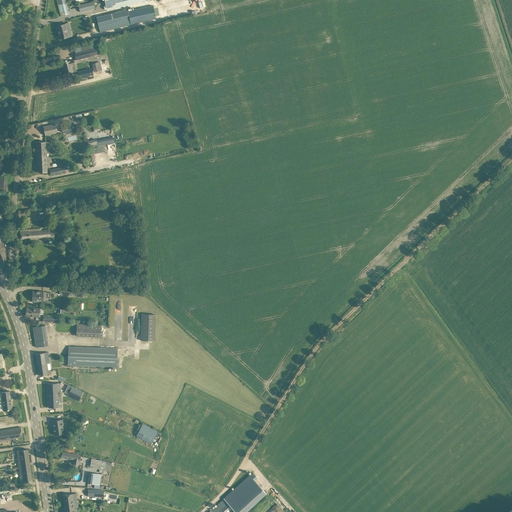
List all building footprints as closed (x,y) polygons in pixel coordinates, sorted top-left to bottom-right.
[(56,0),(61,16),(70,13),(66,0),(56,0)] [(104,0),(106,5),(104,6),(105,9),(107,9),(107,10),(148,0),(104,0)] [(93,2),(79,5),(80,12),(94,8),(93,2)] [(99,32),(156,18),(153,5),(128,11),(127,9),(96,17),(99,32)] [(68,23),(65,24),(61,25),(60,24),(58,25),(57,26),(56,26),(57,32),(58,32),(59,33),(60,39),(68,37),(72,36),(68,23)] [(77,53),(74,54),(76,60),(99,54),(97,48),(94,49),(93,43),(75,48),(77,53)] [(73,60),(67,62),(62,63),(65,74),(73,72),(71,65),(74,64),(73,60)] [(99,62),(92,64),(95,72),(102,70),(100,66),(99,62)] [(79,78),(93,75),(91,68),(78,71),(79,77),(79,78)] [(57,133),(55,124),(43,127),(45,135),(57,133)] [(72,124),(61,126),(63,132),(71,130),(70,127),(72,126),(72,124)] [(96,139),(88,141),(88,144),(89,146),(89,147),(97,146),(98,145),(97,142),(97,140),(96,139)] [(41,142),(36,142),(37,157),(49,156),(49,150),(49,148),(50,148),(49,141),(48,141),(45,141),(41,142)] [(97,146),(89,147),(91,154),(98,153),(98,149),(97,146)] [(49,156),(37,157),(38,173),(43,172),(47,172),(46,164),(49,164),(49,156)] [(63,167),(49,170),(51,175),(64,172),(64,171),(68,171),(67,167),(63,167)] [(40,228),(25,229),(20,230),(21,239),(54,237),(53,229),(40,230),(40,228)] [(72,287),(60,287),(59,295),(72,295),(72,287)] [(43,292),(33,291),(32,301),(33,301),(34,302),(36,302),(37,301),(43,301),(45,301),(45,292),(43,292)] [(26,308),(26,316),(39,317),(39,316),(39,314),(43,314),(43,309),(39,309),(26,308)] [(155,341),(156,315),(141,314),(141,340),(155,341)] [(77,330),(76,336),(100,337),(101,325),(77,323),(77,330)] [(118,348),(100,348),(69,346),(68,365),(117,368),(118,348)] [(48,352),(41,353),(36,354),(39,375),(51,373),(48,352)] [(113,387),(114,385),(113,378),(106,377),(102,377),(101,381),(101,382),(100,383),(101,387),(99,387),(97,379),(96,384),(97,390),(106,392),(112,391),(113,386),(113,387)] [(53,382),(48,383),(49,408),(62,407),(61,382),(53,382)] [(72,387),(68,395),(78,400),(83,392),(72,387)] [(1,392),(0,392),(0,410),(3,410),(7,410),(12,409),(10,391),(5,392),(1,392)] [(62,419),(52,421),(52,426),(53,426),(54,435),(55,435),(56,436),(58,435),(59,434),(64,434),(62,425),(63,425),(62,419)] [(136,436),(137,436),(151,444),(158,431),(143,423),(136,436)] [(21,427),(16,428),(0,430),(0,440),(23,437),(21,427)] [(18,462),(18,467),(30,465),(28,449),(17,450),(19,462),(18,462)] [(74,468),(75,464),(79,465),(81,455),(62,452),(61,457),(73,459),(72,463),(71,463),(70,467),(74,468)] [(111,463),(105,462),(91,459),(90,467),(99,469),(99,472),(103,473),(103,470),(110,472),(111,463)] [(32,482),(30,465),(18,467),(19,474),(23,474),(23,478),(20,479),(20,484),(32,482)] [(90,472),(88,483),(99,485),(101,474),(90,472)] [(240,511),(264,491),(254,480),(257,477),(253,473),(209,511),(240,511)] [(68,494),(63,495),(65,509),(74,508),(78,508),(78,507),(74,508),(72,494),(68,494)]
